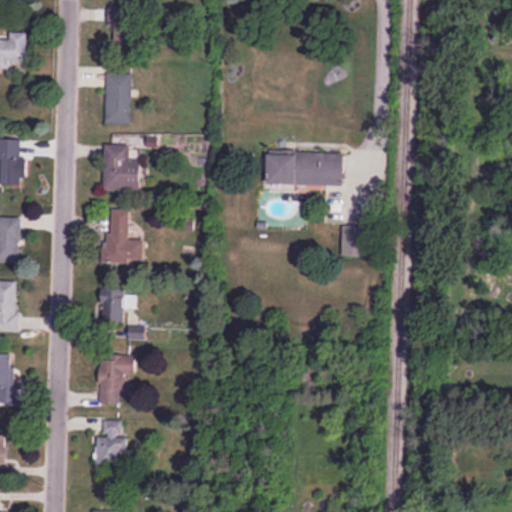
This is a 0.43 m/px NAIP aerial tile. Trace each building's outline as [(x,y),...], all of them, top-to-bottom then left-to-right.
[(132,13),(110,21),(118,45),(140,38),(132,13)] [(0,69),(11,70),(11,62),(28,62),(28,33),(11,33),(11,43),(0,42),(0,69)] [(107,74),(107,124),(132,124),(132,74),(107,74)] [(22,185),(22,140),(0,140),(0,185),(22,185)] [(142,158),(133,158),(133,146),(106,146),(105,190),(141,191),(142,158)] [(346,153),(269,152),(269,185),(345,186),(346,153)] [(130,241),(131,209),(110,209),(109,261),(145,262),(146,241),(130,241)] [(0,261),(22,262),(22,218),(0,217),(0,261)] [(343,228),(343,259),(365,259),(365,228),(343,228)] [(0,330),(19,331),(19,281),(0,280),(0,330)] [(127,321),(127,287),(102,288),(102,322),(127,321)] [(0,404),(16,405),(16,354),(0,353),(0,404)] [(101,403),(125,403),(125,373),(137,374),(137,355),(101,354),(101,403)] [(97,435),(96,466),(126,466),(127,421),(104,420),(104,436),(97,435)]
